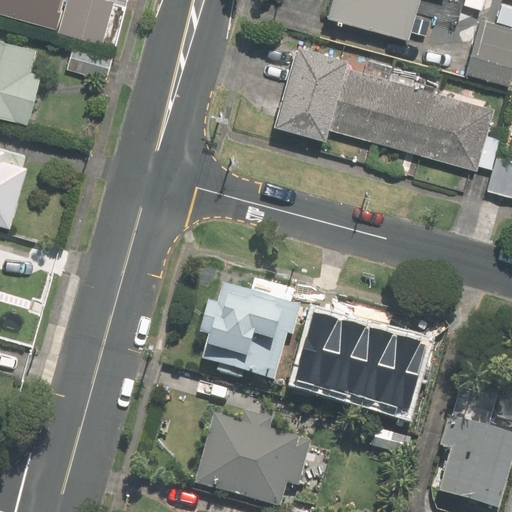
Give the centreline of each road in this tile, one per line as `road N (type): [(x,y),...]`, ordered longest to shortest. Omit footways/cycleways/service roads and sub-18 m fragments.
road 1 (residential): [(511,276),(147,176)]
road 2 (tertiary): [(147,176),(54,511)]
road 3 (tertiary): [(198,0),(147,176)]
